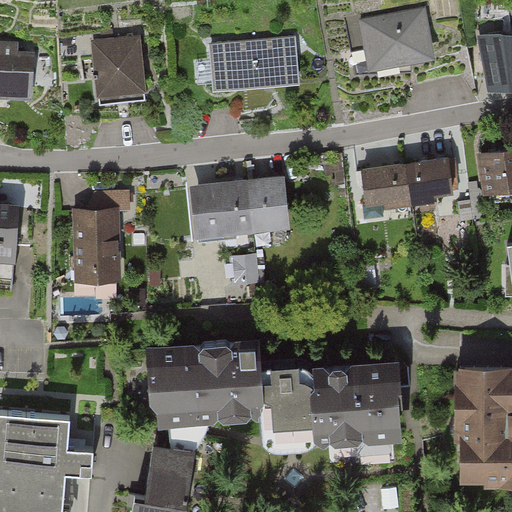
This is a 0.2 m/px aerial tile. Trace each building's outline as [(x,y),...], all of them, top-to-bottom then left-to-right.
[(358,17),(367,68),(435,56),(426,5),(358,17)] [(511,28),(505,28),(477,34),(487,86),(511,82),(511,81),(511,28)] [(208,40),(210,87),(297,83),(295,36),(208,40)] [(97,99),(140,98),(138,37),(95,38),(97,99)] [(0,93),(26,95),(29,49),(0,47),(0,93)] [(511,151),(480,154),(483,190),(511,187),(511,151)] [(360,167),(364,204),(452,194),(447,157),(360,167)] [(188,182),(192,234),(284,227),(281,175),(188,182)] [(0,255),(12,256),(16,204),(0,202),(0,255)] [(118,208),(72,208),(72,279),(118,279),(118,208)] [(263,251),(236,253),(238,281),(265,279),(263,251)] [(151,344),(155,419),(255,414),(256,425),(311,422),(312,439),(399,434),(394,358),(253,366),(251,338),(151,344)] [(511,367),(456,367),(456,478),(511,477),(511,367)] [(68,418),(0,413),(0,511),(61,511),(65,468),(92,470),(94,448),(66,445),(68,418)] [(184,511),(193,456),(152,449),(142,511),(184,511)]
